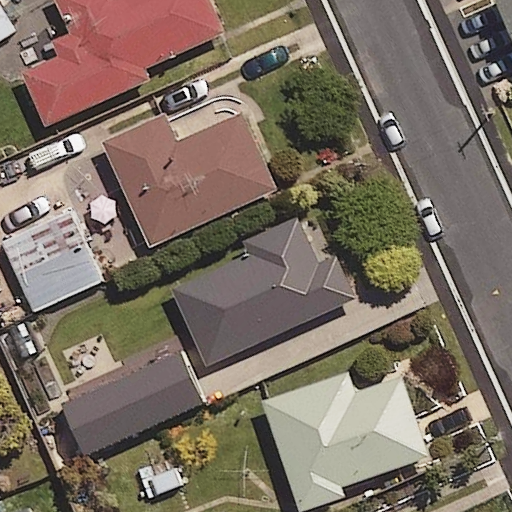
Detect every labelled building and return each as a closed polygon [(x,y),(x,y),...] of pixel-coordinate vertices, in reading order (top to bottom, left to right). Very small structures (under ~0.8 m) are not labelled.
[(0,0),(0,42),(18,33),(0,0)] [(220,30),(206,0),(53,0),(68,31),(49,39),(55,52),(18,69),(42,124),(147,76),(142,65),(220,30)] [(511,0),(496,0),(511,36),(511,0)] [(174,139),(161,111),(98,139),(146,245),(274,187),(239,110),(174,139)] [(107,280),(77,212),(7,243),(37,311),(107,280)] [(315,260),(294,214),(240,238),(246,252),(169,286),(203,361),(350,294),(332,253),(315,260)] [(207,402),(183,350),(68,404),(92,456),(207,402)] [(423,453),(396,374),(350,390),(343,369),(257,399),(296,508),(340,493),(337,483),(423,453)] [(0,494),(27,485),(15,452),(0,457),(0,494)] [(0,511),(36,511),(31,495),(0,506),(0,511)]
